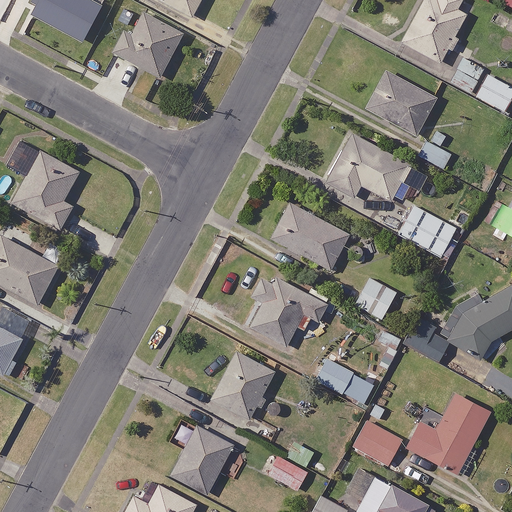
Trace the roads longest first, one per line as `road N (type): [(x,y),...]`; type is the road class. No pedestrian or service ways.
road 1 (residential): [(208,183),(27,511)]
road 2 (residential): [(0,65),(208,183)]
road 3 (residential): [(305,0),(208,183)]
